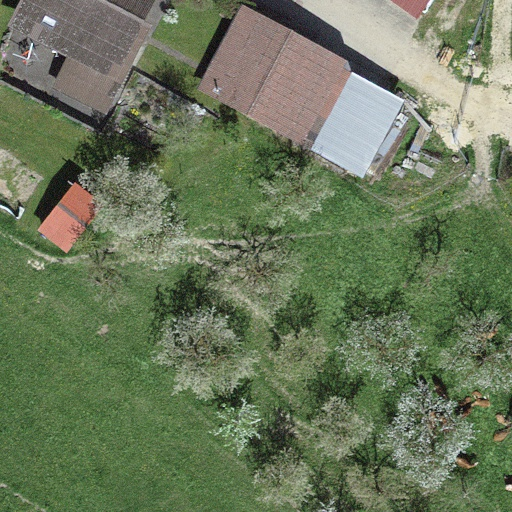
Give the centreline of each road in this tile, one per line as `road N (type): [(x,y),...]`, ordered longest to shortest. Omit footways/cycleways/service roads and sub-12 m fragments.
road 1 (track): [(477,226),(508,0)]
road 2 (track): [(282,0),(424,73)]
